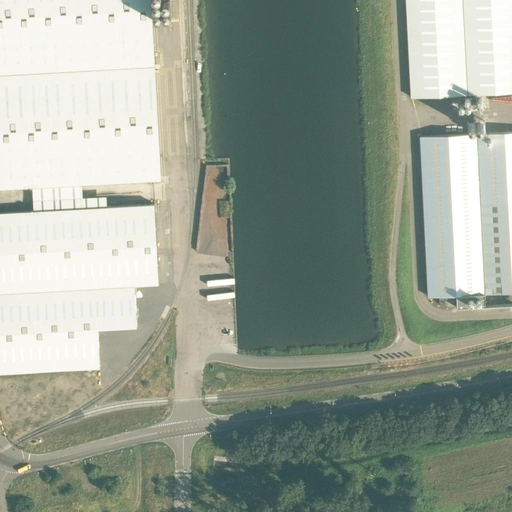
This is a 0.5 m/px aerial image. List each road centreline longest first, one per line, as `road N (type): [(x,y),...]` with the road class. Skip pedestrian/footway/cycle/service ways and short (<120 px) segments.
road 1 (unclassified): [(184,429),(511,376)]
road 2 (unclassified): [(13,461),(39,463),(184,429)]
